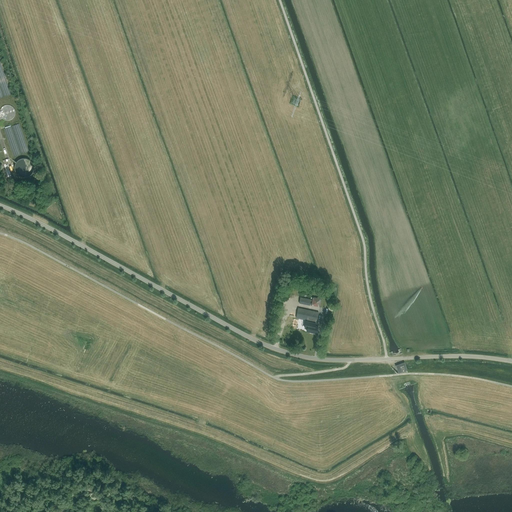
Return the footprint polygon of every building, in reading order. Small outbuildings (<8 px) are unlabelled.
[(8,180),(12,179),(7,164),(4,165),(6,172),(5,173),(8,180)] [(307,299),(300,297),(299,303),(310,306),(311,299),(310,299),(310,298),(308,297),(307,299)] [(319,307),(321,299),(313,297),(311,305),(319,307)] [(298,308),(296,318),(307,320),(307,322),(306,321),(305,328),(307,329),(306,331),(311,332),(311,333),(315,334),(315,333),(316,333),(318,327),(315,326),(316,322),(319,313),(298,308)] [(400,373),(406,371),(404,366),(403,365),(398,367),(400,373)]
